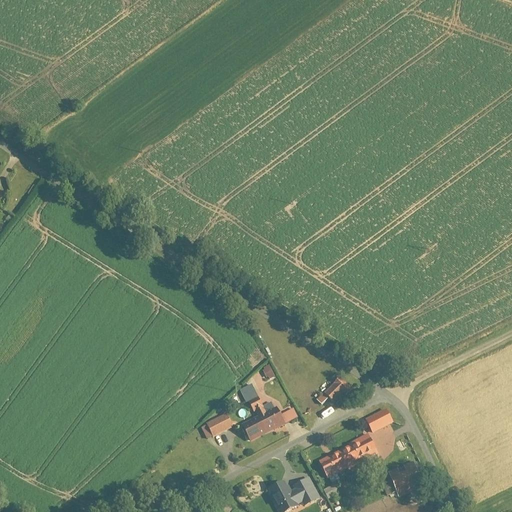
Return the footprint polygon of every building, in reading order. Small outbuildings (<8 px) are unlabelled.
[(340,383),(317,407),(322,411),(330,403),(333,407),(344,395),(349,400),(358,390),(344,378),(339,383),(340,383)] [(241,386),(245,394),(255,389),(251,381),(241,386)] [(246,401),(257,421),(244,428),(254,446),(300,420),(291,404),(272,414),(260,394),(246,401)] [(367,424),(373,435),(393,424),(387,413),(367,424)] [(207,427),(213,439),(233,429),(227,417),(207,427)] [(372,440),(322,466),(330,483),(381,457),(372,440)] [(415,466),(391,479),(402,499),(426,486),(415,466)] [(318,500),(308,481),(294,488),(296,491),(290,494),(296,505),(302,503),(304,507),(318,500)] [(272,501),(277,511),(290,511),(298,508),(296,505),(290,494),(289,491),(286,492),(282,485),(270,491),(274,499),(272,501)]
